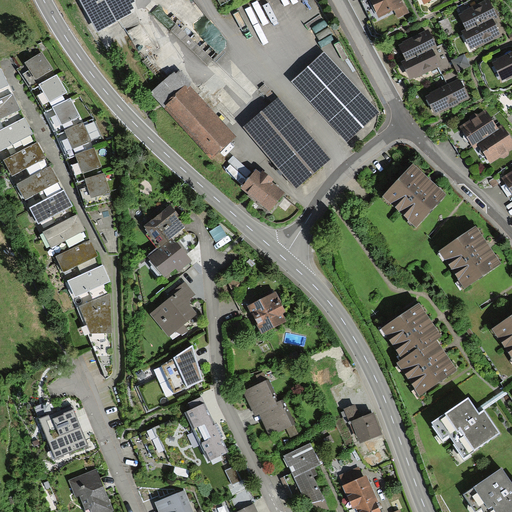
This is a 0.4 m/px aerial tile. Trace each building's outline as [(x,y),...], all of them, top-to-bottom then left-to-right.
[(79,0),(98,35),(133,16),(133,0),(79,0)] [(404,5),(401,0),(369,0),(379,20),(395,13),(398,19),(409,14),(405,4),(404,5)] [(486,2),(458,15),(466,32),(494,19),(486,2)] [(498,36),(491,21),(461,34),(469,50),(498,36)] [(426,31),(398,45),(406,62),(435,48),(426,31)] [(438,65),(431,50),(402,64),(409,79),(438,65)] [(39,87),(57,77),(42,53),(24,65),(29,72),(23,77),(25,79),(33,91),(39,87)] [(511,54),(492,65),(502,84),(511,78),(511,54)] [(321,55),(293,81),(346,138),(374,112),(321,55)] [(459,74),(472,66),(465,55),(453,63),(459,74)] [(0,70),(0,90),(9,86),(4,76),(1,70),(0,70)] [(209,158),(233,137),(176,72),(152,92),(209,158)] [(38,101),(46,114),(53,110),(71,100),(57,77),(39,87),(44,94),(37,99),(38,101)] [(459,81),(425,97),(433,114),(467,98),(459,81)] [(0,101),(0,121),(21,111),(15,100),(13,95),(0,101)] [(66,133),(83,125),(71,100),(53,110),(56,117),(50,120),(51,123),(58,136),(66,133)] [(278,100),(244,129),(296,190),(330,160),(278,100)] [(486,111),(460,127),(475,151),(479,148),(477,145),(499,131),(498,129),(486,111)] [(0,133),(0,153),(33,135),(27,125),(24,119),(0,133)] [(62,146),(68,160),(76,156),(94,149),(91,142),(102,137),(95,123),(85,128),(83,125),(66,133),(69,140),(61,143),(62,146)] [(499,131),(477,145),(479,148),(491,166),(511,151),(511,141),(502,126),(498,129),(499,131)] [(37,144),(4,163),(12,178),(46,159),(40,149),(37,144)] [(86,182),(104,176),(94,149),(76,156),(79,164),(71,167),(72,170),(77,185),(86,182)] [(242,187),(253,173),(236,159),(225,172),(242,187)] [(51,167),(17,186),(26,202),(59,183),(54,173),(51,167)] [(413,167),(384,197),(413,225),(442,195),(413,167)] [(511,172),(503,179),(511,193),(511,172)] [(260,175),(257,173),(242,191),(271,214),(285,196),(272,186),(274,183),(267,178),(262,174),(260,175)] [(104,176),(86,182),(88,189),(80,192),(81,194),(86,210),(112,202),(104,176)] [(64,192),(30,211),(39,226),(72,207),(67,197),(64,192)] [(168,207),(143,228),(157,245),(182,225),(168,207)] [(77,216),(43,234),(52,250),(85,231),(80,221),(77,216)] [(217,225),(208,231),(216,244),(225,237),(217,225)] [(475,230),(440,253),(462,287),(497,264),(475,230)] [(172,239),(148,258),(162,276),(186,256),(172,239)] [(90,241),(56,259),(63,275),(98,257),(93,247),(90,241)] [(103,267),(68,284),(76,299),(110,282),(105,272),(103,267)] [(247,270),(227,280),(231,289),(251,279),(247,270)] [(149,315),(167,337),(168,335),(173,340),(185,331),(181,325),(194,314),(187,305),(188,298),(192,294),(183,283),(168,294),(171,298),(149,315)] [(273,293),(249,306),(262,332),(283,321),(279,314),(283,312),(273,293)] [(91,336),(112,334),(112,320),(110,295),(80,308),(91,336)] [(382,330),(402,361),(438,336),(418,306),(382,330)] [(511,318),(492,331),(511,361),(511,318)] [(433,340),(398,364),(418,395),(454,371),(433,340)] [(201,382),(191,347),(174,360),(161,366),(173,394),(201,382)] [(267,385),(245,394),(257,422),(262,420),(271,441),(293,431),(283,406),(276,408),(267,385)] [(185,413),(207,461),(225,453),(219,440),(222,439),(216,424),(212,426),(199,398),(185,404),(189,411),(185,413)] [(469,398),(432,423),(443,440),(449,436),(464,458),(500,434),(484,410),(480,413),(469,398)] [(72,407),(40,419),(55,458),(87,446),(84,437),(75,415),(72,407)] [(351,421),(360,442),(380,434),(372,414),(359,420),(354,407),(344,410),(349,422),(351,421)] [(174,418),(132,437),(145,466),(164,458),(196,465),(174,418)] [(312,472),(322,467),(312,445),(284,459),(309,511),(313,511),(328,505),(312,472)] [(379,511),(357,467),(339,476),(356,511),(379,511)] [(236,468),(227,471),(232,486),(241,482),(236,468)] [(501,469),(464,494),(475,511),(481,508),(484,511),(511,511),(511,485),(501,469)] [(91,511),(113,511),(97,471),(70,482),(79,504),(82,503),(85,511),(87,511),(91,511)] [(191,511),(184,492),(156,503),(159,511),(191,511)]
